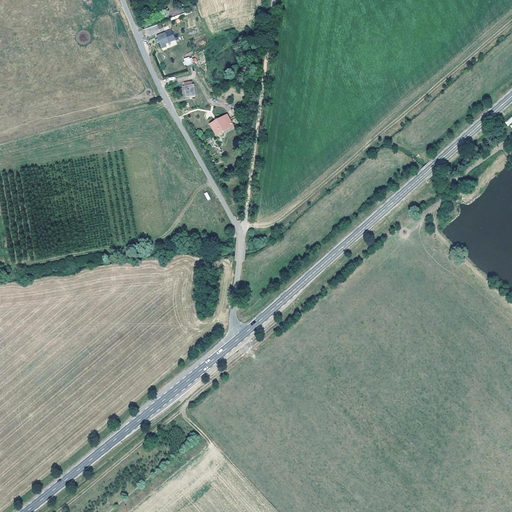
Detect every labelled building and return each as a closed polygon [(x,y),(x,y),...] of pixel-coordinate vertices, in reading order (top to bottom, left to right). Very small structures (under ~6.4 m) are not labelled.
[(170,30),(155,36),(157,39),(154,40),(156,44),(158,43),(161,49),(165,47),(164,44),(174,40),(170,30)] [(183,59),(184,65),(197,62),(195,56),(183,59)] [(185,95),(194,93),(193,85),(192,85),(191,81),(183,83),(184,87),(185,95)] [(224,117),(211,124),(217,135),(223,132),(221,130),(232,123),(229,119),(226,121),(224,117)] [(232,123),(221,130),(223,132),(233,125),(232,123)]
